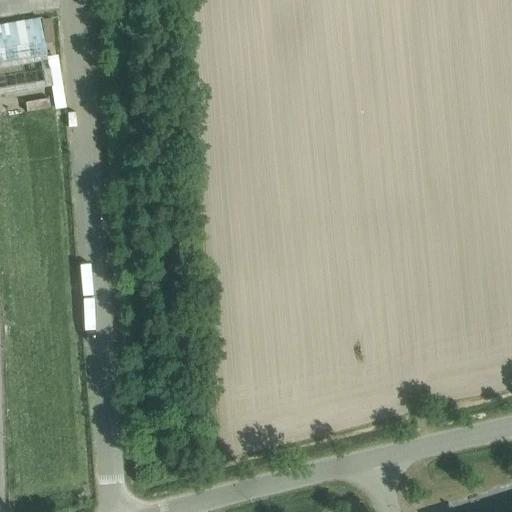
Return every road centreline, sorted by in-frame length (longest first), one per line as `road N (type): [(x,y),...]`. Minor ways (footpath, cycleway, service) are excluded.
road 1 (unclassified): [(109,474),(70,0)]
road 2 (unclassified): [(163,511),(372,457)]
road 3 (unclassified): [(372,457),(511,426)]
